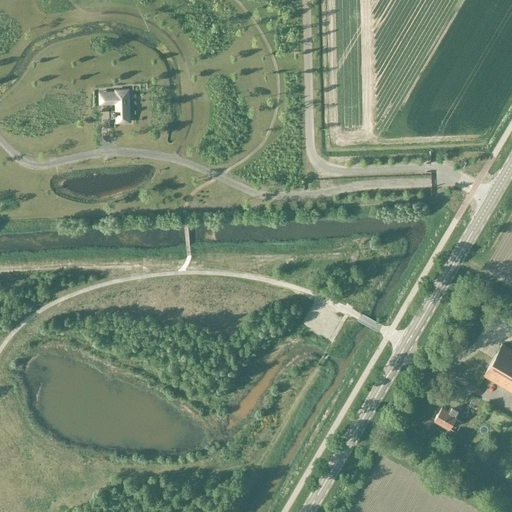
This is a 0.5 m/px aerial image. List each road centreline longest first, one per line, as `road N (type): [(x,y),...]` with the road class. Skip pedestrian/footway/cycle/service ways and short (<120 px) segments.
road 1 (primary): [(308,511),(511,164)]
road 2 (track): [(0,270),(386,253)]
road 3 (track): [(202,409),(255,349),(299,318),(310,298),(329,308)]
road 4 (track): [(320,364),(228,511)]
